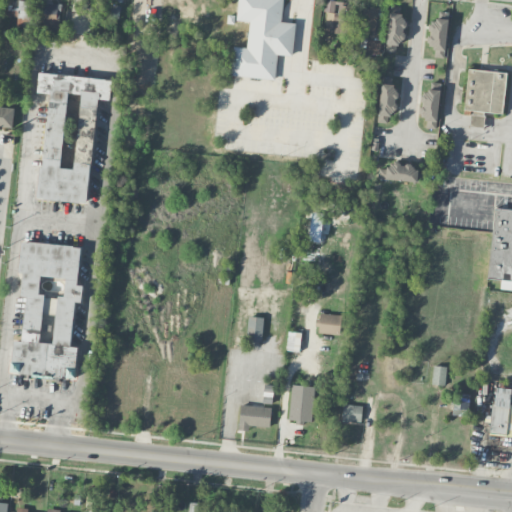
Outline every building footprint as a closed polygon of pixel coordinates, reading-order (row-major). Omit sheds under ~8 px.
[(230,75),(275,79),(277,55),(292,56),(295,22),(281,21),(282,0),(238,0),(236,20),(248,21),(246,46),(233,45),(230,75)] [(29,1),(18,1),(18,12),(14,12),(14,18),(28,18),(29,1)] [(58,25),(59,4),(42,3),(40,25),(58,25)] [(381,39),(384,9),(362,6),(359,29),(373,31),(372,38),(381,39)] [(405,13),(389,13),(386,52),(396,52),(396,42),(404,42),(405,13)] [(446,57),(447,20),(429,19),(428,47),(434,47),(434,57),(446,57)] [(380,43),(367,40),(364,52),(378,54),(380,43)] [(484,126),(485,113),(502,115),(507,71),(467,67),(462,112),(471,112),(470,125),(484,126)] [(98,99),(110,100),(112,78),(38,71),(36,93),(48,93),(38,198),(89,202),(98,99)] [(378,122),(388,123),(388,113),(396,113),(397,84),(380,83),(378,122)] [(426,128),(437,129),(439,91),(421,90),(420,117),(426,117),(426,128)] [(0,126),(12,128),(13,108),(0,106),(0,126)] [(379,164),(378,179),(418,181),(418,166),(379,164)] [(487,278),(500,279),(500,287),(511,288),(511,209),(494,208),(487,278)] [(321,242),(323,213),(311,212),(309,241),(321,242)] [(75,378),(78,345),(71,344),(75,300),(77,301),(82,245),(21,240),(18,272),(22,272),(20,296),(26,296),(22,340),(13,339),(10,372),(75,378)] [(319,333),(340,334),(341,314),(319,314),(319,333)] [(263,317),(247,316),(247,341),(262,342),(263,317)] [(300,352),(301,332),(287,332),(286,351),(300,352)] [(446,366),(432,366),(432,385),(445,385),(446,366)] [(511,404),(511,385),(491,384),(491,434),(511,434),(511,404)] [(289,421),(312,422),(313,386),(290,385),(289,421)] [(452,415),(468,415),(469,394),(455,394),(455,399),(453,399),(452,415)] [(271,408),(241,404),(237,430),(248,431),(249,424),(269,427),(271,408)] [(362,405),(343,404),(342,421),(361,422),(362,405)]
